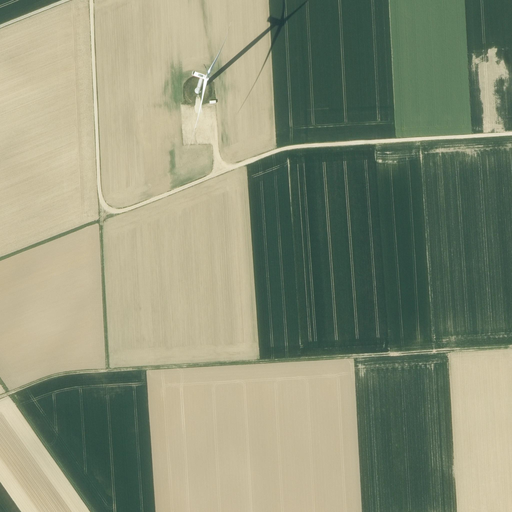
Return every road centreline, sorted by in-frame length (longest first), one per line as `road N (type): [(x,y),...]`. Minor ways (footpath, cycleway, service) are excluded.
road 1 (track): [(90,0),(100,221),(295,146),(494,135)]
road 2 (track): [(0,397),(68,373),(511,346)]
road 3 (track): [(0,261),(100,221),(107,370)]
road 4 (track): [(0,383),(91,511)]
